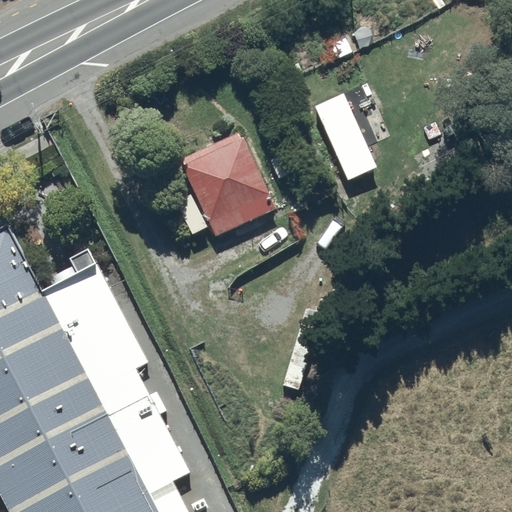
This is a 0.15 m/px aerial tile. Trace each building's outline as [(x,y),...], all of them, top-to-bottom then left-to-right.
[(182,162),(214,232),(276,206),(243,135),(240,136),(238,130),(181,154),(184,161),(182,162)] [(289,149),(270,158),(278,178),(298,169),(289,149)] [(158,511),(42,288),(7,221),(0,224),(0,495),(8,511),(158,511)] [(67,275),(42,288),(158,511),(186,511),(189,511),(172,479),(189,470),(136,367),(148,361),(96,260),(67,275)] [(218,287),(206,293),(217,315),(249,299),(240,282),(220,292),(218,287)]
